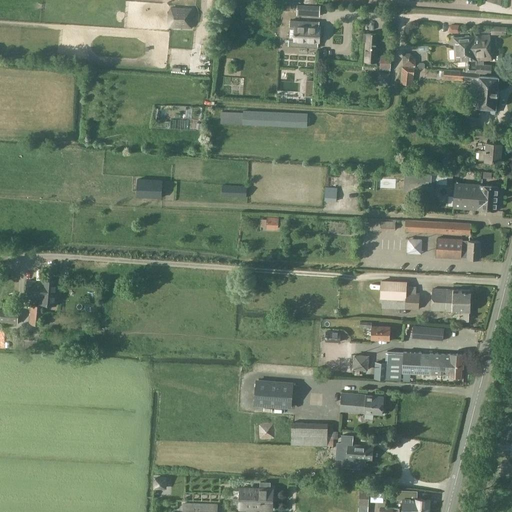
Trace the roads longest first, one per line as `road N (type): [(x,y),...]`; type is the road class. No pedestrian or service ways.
road 1 (secondary): [(453,511),(511,246)]
road 2 (unknown): [(480,389),(315,382),(304,399)]
road 3 (unclassified): [(393,79),(402,17),(511,24)]
